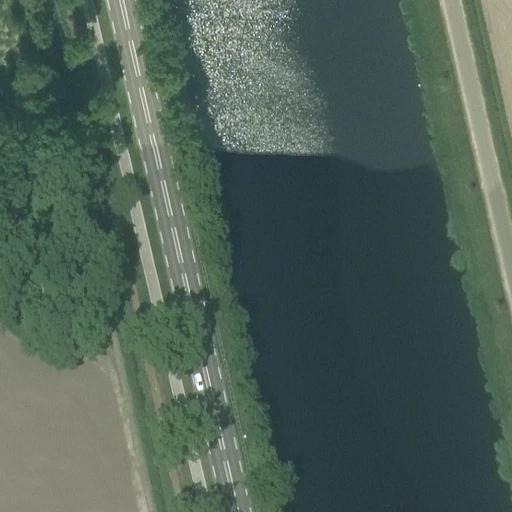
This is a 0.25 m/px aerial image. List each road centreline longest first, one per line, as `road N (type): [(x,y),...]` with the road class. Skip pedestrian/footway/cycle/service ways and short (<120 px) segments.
road 1 (secondary): [(235,511),(119,0)]
road 2 (unclassified): [(511,268),(449,0)]
